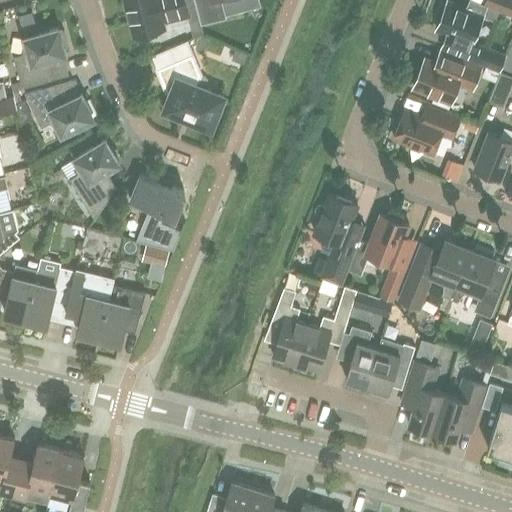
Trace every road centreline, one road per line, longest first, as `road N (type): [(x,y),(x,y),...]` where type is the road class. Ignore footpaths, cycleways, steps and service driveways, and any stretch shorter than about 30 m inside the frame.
road 1 (residential): [(407,0),(344,158),(511,222)]
road 2 (tertiary): [(372,466),(122,399)]
road 3 (residential): [(205,159),(132,119),(96,42),(87,0)]
road 4 (residential): [(372,466),(389,411),(254,368)]
road 5 (tertiary): [(511,509),(372,466)]
road 6 (tertiary): [(0,369),(122,399)]
